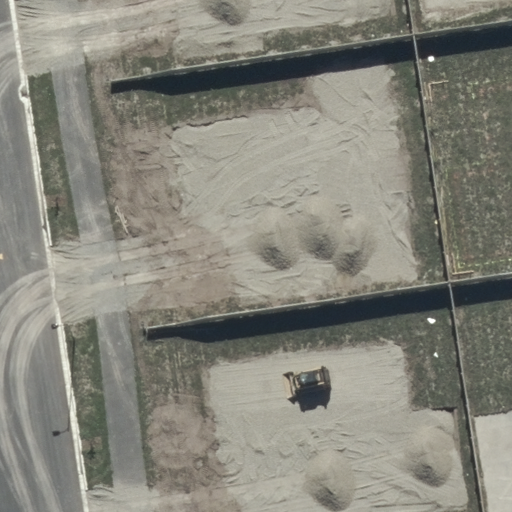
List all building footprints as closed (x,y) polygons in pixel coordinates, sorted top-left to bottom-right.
[(148,0),(156,52),(250,39),(247,22),(370,5),(369,0),(148,0)] [(396,262),(362,41),(278,53),(285,95),(152,115),(171,239),(288,222),(297,277),(396,262)] [(511,60),(453,69),(462,137),(501,132),(505,159),(421,170),(433,255),(511,244),(511,60)] [(511,293),(503,295),(511,358),(511,404),(465,411),(478,504),(511,498),(511,293)] [(380,323),(184,354),(204,478),(273,466),(279,505),(341,495),(344,511),(398,511),(455,503),(435,382),(391,389),(380,323)]
